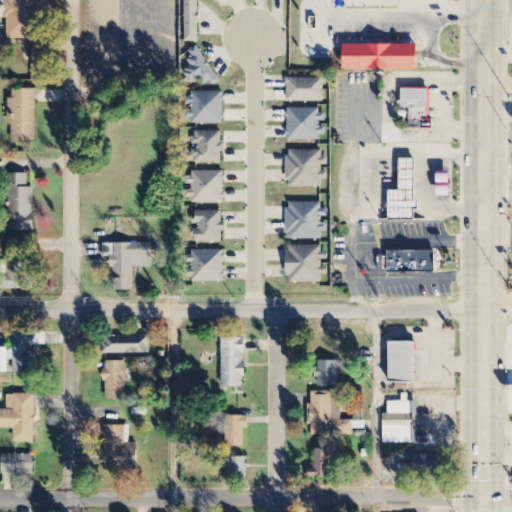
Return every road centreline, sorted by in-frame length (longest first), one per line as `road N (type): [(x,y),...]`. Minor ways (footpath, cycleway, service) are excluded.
road 1 (primary): [(486,511),(485,0)]
road 2 (residential): [(72,511),(73,0)]
road 3 (residential): [(487,310),(0,307)]
road 4 (residential): [(487,500),(0,497)]
road 5 (residential): [(255,38),(256,309)]
road 6 (residential): [(277,511),(279,309)]
